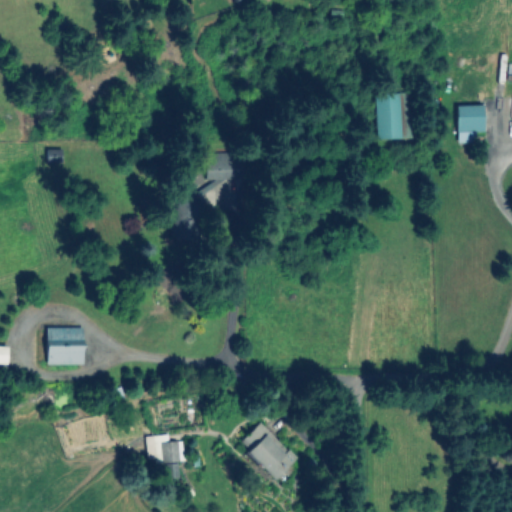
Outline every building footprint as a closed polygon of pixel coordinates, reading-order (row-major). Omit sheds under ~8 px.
[(374,139),(410,137),(408,91),(372,93),(374,139)] [(455,141),(473,141),(473,131),(482,131),(481,103),(454,104),(455,141)] [(60,148),(44,148),(44,160),(60,160),(60,148)] [(204,177),(238,179),(239,153),(205,151),(204,177)] [(169,207),(168,238),(194,239),(195,191),(175,190),(174,207),(169,207)] [(80,363),(81,326),(44,326),(43,363),(80,363)] [(236,441),(271,479),(293,458),(258,420),(236,441)] [(176,462),(160,462),(159,477),(175,478),(176,462)]
